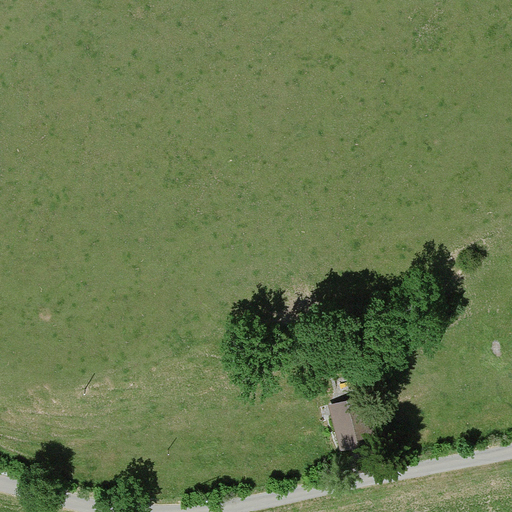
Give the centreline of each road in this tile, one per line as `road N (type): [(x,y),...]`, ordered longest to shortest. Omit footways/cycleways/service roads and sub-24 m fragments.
road 1 (unclassified): [(511,463),(207,511)]
road 2 (unclassified): [(154,511),(0,498)]
